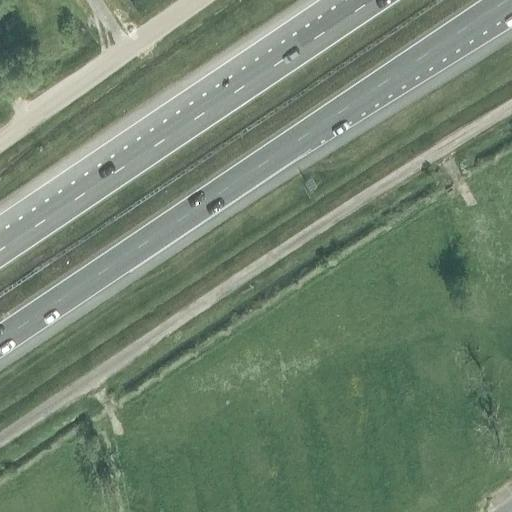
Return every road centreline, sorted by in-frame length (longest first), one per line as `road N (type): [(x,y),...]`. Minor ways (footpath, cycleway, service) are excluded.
road 1 (motorway): [(0,342),(509,0)]
road 2 (unclassified): [(0,441),(511,108)]
road 3 (motorway): [(373,0),(0,251)]
road 4 (unclassified): [(0,141),(198,0)]
